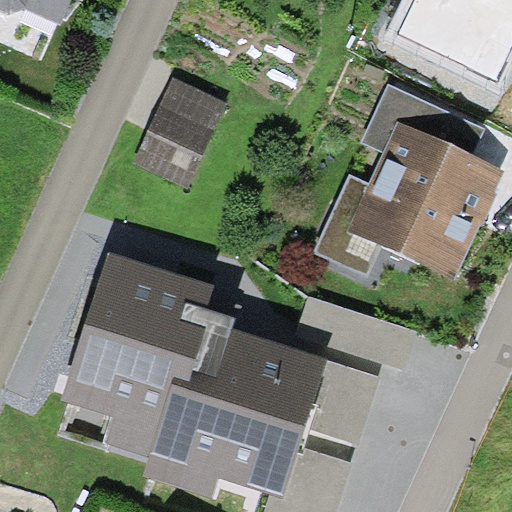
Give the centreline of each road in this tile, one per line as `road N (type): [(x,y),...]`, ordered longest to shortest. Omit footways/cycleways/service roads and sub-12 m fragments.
road 1 (residential): [(162,0),(0,368)]
road 2 (residential): [(511,309),(418,511)]
